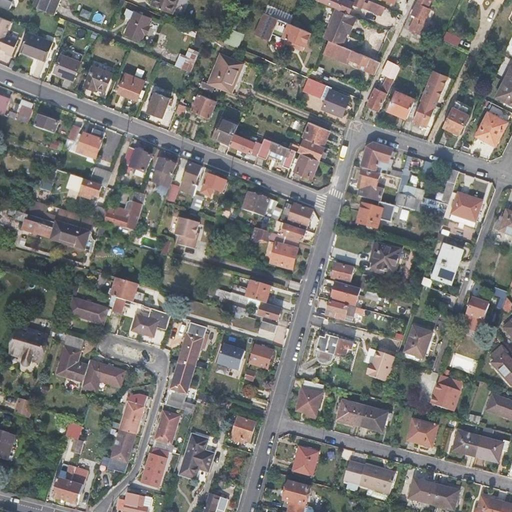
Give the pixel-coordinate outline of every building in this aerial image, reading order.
[(0,0),(0,5),(10,9),(13,0),(0,0)] [(42,0),(39,8),(54,14),(60,0),(42,0)] [(152,0),(150,5),(173,15),(178,0),(152,0)] [(361,8),(364,0),(321,0),(321,2),(335,8),(349,14),(353,5),(361,8)] [(430,10),(427,9),(431,0),(419,0),(412,15),(416,16),(410,29),(414,31),(413,33),(415,34),(416,32),(424,36),(430,24),(427,22),(432,11),(430,11),(430,10)] [(385,8),(371,2),(368,10),(381,16),(385,8)] [(349,14),(335,8),(323,38),(329,41),(341,46),(346,33),(349,27),(352,28),(357,18),(349,14)] [(149,18),(129,10),(126,17),(131,19),(125,34),(140,40),(142,34),(146,25),(149,18)] [(291,25),(263,13),(255,35),(269,41),(273,34),(284,39),(283,42),(297,48),(299,43),(304,45),(310,33),(291,25)] [(0,47),(5,50),(4,53),(12,56),(18,40),(7,35),(12,22),(0,16),(0,47)] [(229,30),(224,42),(236,47),(241,35),(229,30)] [(457,47),(461,39),(447,32),(443,40),(457,47)] [(28,33),(21,50),(47,61),(54,44),(28,33)] [(357,63),(369,68),(367,72),(374,75),(380,63),(341,46),(329,41),(324,54),(347,64),(349,60),(357,63)] [(180,54),(176,66),(192,72),(198,55),(188,51),(186,56),(180,54)] [(208,83),(202,81),(200,86),(213,91),(215,86),(232,93),(244,63),(221,53),(208,83)] [(55,73),(74,81),(82,62),(63,55),(55,73)] [(375,89),(367,105),(379,111),(386,95),(388,95),(400,68),(388,62),(382,74),(388,77),(381,92),(375,89)] [(356,67),(367,72),(369,68),(357,63),(356,67)] [(113,74),(94,66),(86,87),(95,90),(96,88),(106,92),(113,74)] [(127,74),(119,93),(137,101),(145,81),(127,74)] [(331,88),(308,78),(303,91),(323,100),(323,98),(326,99),(322,109),(341,117),(349,98),(330,90),(331,88)] [(511,85),(504,82),(497,97),(511,103),(511,85)] [(397,91),(388,110),(407,119),(416,100),(397,91)] [(148,112),(163,119),(171,99),(155,93),(148,112)] [(217,101),(200,94),(193,111),(209,119),(217,101)] [(0,114),(4,116),(9,101),(0,97),(0,114)] [(422,100),(413,121),(427,127),(436,106),(422,100)] [(443,127),(452,131),(454,128),(461,132),(473,108),(456,100),(443,127)] [(17,121),(28,125),(33,111),(31,110),(32,105),(22,101),(18,111),(21,113),(17,121)] [(179,104),(176,113),(183,116),(187,107),(179,104)] [(8,112),(6,117),(14,120),(16,115),(8,112)] [(488,112),(477,135),(496,145),(508,122),(488,112)] [(35,128),(55,135),(59,124),(51,121),(52,118),(40,113),(35,128)] [(231,143),(235,134),(239,125),(222,118),(214,138),(222,142),(223,139),(231,143)] [(304,138),(322,146),(324,140),(326,141),(330,132),(310,123),(303,138),(304,138)] [(69,140),(75,143),(79,133),(81,129),(74,126),(69,140)] [(84,136),(78,151),(95,159),(102,141),(100,140),(102,133),(95,130),(92,137),(85,134),(84,136)] [(65,148),(78,151),(84,136),(79,133),(75,143),(69,140),(67,140),(65,148)] [(250,155),(257,158),(263,144),(256,141),(255,143),(235,134),(231,143),(230,145),(251,154),(250,155)] [(287,158),(283,167),(289,169),(296,151),(265,138),(263,144),(257,158),(265,161),(265,159),(269,150),(287,158)] [(322,146),(304,138),(303,142),(298,152),(302,154),(319,161),(321,156),(323,151),(325,147),(324,147),(322,146)] [(375,145),(368,148),(362,169),(381,174),(382,170),(387,171),(387,170),(388,167),(391,168),(393,161),(390,161),(393,150),(375,145)] [(130,148),(122,170),(131,173),(133,168),(146,173),(153,156),(138,150),(138,151),(130,148)] [(269,150),(265,159),(283,167),(287,158),(269,150)] [(319,161),(302,154),(295,171),(312,178),(319,161)] [(171,188),(175,175),(173,175),(176,165),(162,160),(158,170),(159,171),(158,174),(165,177),(162,185),(171,188)] [(434,164),(426,161),(421,175),(430,178),(434,164)] [(191,164),(182,189),(194,193),(196,187),(195,187),(202,168),(192,164),(191,164)] [(90,182),(107,187),(112,175),(94,169),(90,182)] [(402,176),(403,174),(387,170),(387,171),(386,175),(401,180),(402,176)] [(441,204),(423,199),(423,201),(419,213),(444,220),(460,173),(452,170),(441,204)] [(366,182),(362,198),(380,202),(382,192),(376,190),(379,176),(363,171),(360,181),(366,182)] [(208,175),(201,193),(210,196),(213,189),(223,193),(227,182),(208,175)] [(402,176),(401,180),(395,203),(418,210),(420,200),(423,201),(423,199),(426,191),(417,189),(414,198),(403,195),(405,185),(407,186),(409,177),(402,176)] [(102,186),(71,177),(68,188),(81,192),(80,196),(91,199),(93,195),(98,197),(102,186)] [(170,200),(177,203),(181,191),(175,188),(170,200)] [(135,231),(146,195),(143,194),(133,191),(129,201),(133,202),(130,210),(125,208),(124,212),(111,208),(106,222),(135,231)] [(266,211),(274,214),(276,208),(278,202),(271,199),(270,201),(250,193),(243,210),(264,217),(266,211)] [(459,194),(452,214),(476,222),(483,202),(459,194)] [(195,196),(191,209),(200,211),(204,199),(195,196)] [(299,206),(296,204),(293,211),(286,208),(282,219),(306,228),(313,211),(299,206)] [(363,204),(357,224),(377,229),(383,210),(363,204)] [(93,218),(102,221),(107,209),(98,206),(93,218)] [(276,208),(274,214),(272,219),(277,221),(281,209),(276,208)] [(30,216),(66,227),(66,226),(88,232),(92,218),(61,209),(59,217),(32,209),(30,216)] [(511,212),(507,211),(500,232),(511,236),(511,212)] [(88,232),(66,226),(66,227),(30,216),(15,212),(13,219),(27,223),(25,230),(84,248),(88,232)] [(476,222),(452,214),(450,220),(474,227),(476,222)] [(200,223),(181,217),(176,235),(180,236),(178,244),(196,249),(199,239),(196,239),(200,223)] [(286,224),(282,236),(300,242),(303,243),(306,230),(286,224)] [(300,242),(282,236),(256,228),(252,242),(256,243),(263,240),(277,244),(271,263),(293,270),(299,250),(297,250),(300,242)] [(446,236),(439,234),(437,240),(444,242),(446,236)] [(166,240),(162,254),(168,256),(171,242),(166,240)] [(372,253),(376,254),(373,264),(371,271),(385,274),(386,271),(394,273),(400,250),(375,243),(372,253)] [(444,246),(439,262),(457,268),(463,252),(444,246)] [(457,268),(439,262),(433,278),(451,285),(457,268)] [(355,269),(336,264),(332,279),(351,284),(355,269)] [(361,289),(368,291),(372,277),(364,275),(361,289)] [(86,289),(91,291),(95,280),(89,278),(86,289)] [(112,295),(112,297),(118,298),(127,301),(133,303),(138,285),(117,279),(114,289),(112,295)] [(430,287),(431,279),(422,279),(422,286),(430,287)] [(234,286),(231,293),(249,298),(262,303),(266,304),(268,295),(266,294),(268,286),(252,281),(249,291),(234,286)] [(360,289),(336,283),(332,300),(356,306),(360,289)] [(508,293),(494,288),(491,296),(499,299),(496,308),(502,311),(503,309),(507,297),(508,293)] [(249,298),(231,293),(220,290),(218,296),(247,304),(249,298)] [(379,294),(368,291),(366,298),(377,301),(379,294)] [(506,313),(511,307),(511,302),(507,297),(503,309),(506,313)] [(127,301),(118,298),(114,313),(122,316),(127,301)] [(74,299),(69,315),(105,325),(110,310),(74,299)] [(470,321),(482,325),(489,304),(472,299),(467,314),(472,316),(470,321)] [(266,304),(262,303),(259,315),(278,321),(282,308),(266,304)] [(364,310),(349,306),(348,308),(329,303),(327,311),(333,313),(332,317),(344,321),(346,316),(353,318),(354,313),(363,315),(364,310)] [(157,328),(166,330),(171,315),(151,308),(148,318),(136,315),(131,331),(154,338),(157,328)] [(237,308),(235,314),(245,317),(247,310),(237,308)] [(325,313),(315,310),(314,316),(325,319),(326,315),(325,313)] [(277,326),(263,322),(261,328),(275,332),(277,326)] [(184,349),(167,405),(194,414),(196,405),(185,402),(207,329),(192,324),(185,344),(184,349)] [(40,362),(48,336),(19,327),(11,354),(25,358),(24,362),(24,364),(25,365),(26,366),(27,366),(29,366),(30,365),(30,364),(32,360),(40,362)] [(416,356),(424,359),(433,333),(414,327),(405,352),(410,354),(416,356)] [(90,360),(89,366),(79,363),(86,340),(70,335),(69,336),(57,332),(55,339),(67,342),(57,374),(83,383),(82,387),(97,392),(100,381),(121,387),(126,371),(90,360)] [(334,355),(337,347),(347,350),(351,351),(353,344),(330,338),(329,341),(326,340),(321,339),(317,351),(319,351),(318,352),(317,353),(317,355),(317,356),(317,358),(318,360),(318,361),(319,362),(321,363),(322,364),(324,364),(326,364),(328,364),(329,363),(330,362),(332,361),(333,360),(333,358),(333,356),(333,355),(334,355)] [(499,356),(504,352),(507,355),(511,351),(504,343),(495,351),(499,356)] [(217,365),(229,368),(227,375),(240,378),(247,351),(223,344),(217,365)] [(256,346),(250,363),(268,369),(273,351),(256,346)] [(337,347),(334,355),(345,358),(347,350),(337,347)] [(511,360),(507,355),(504,352),(499,356),(495,351),(487,358),(503,376),(493,385),(507,390),(511,385),(511,360)] [(369,377),(387,383),(396,358),(377,352),(372,365),(369,364),(366,375),(369,376),(369,377)] [(248,371),(245,379),(253,381),(256,373),(248,371)] [(454,412),(463,383),(442,376),(436,392),(438,392),(436,397),(435,396),(432,405),(454,412)] [(325,386),(306,381),(297,412),(316,417),(325,386)] [(108,473),(124,478),(147,401),(150,391),(142,389),(133,391),(131,396),(108,473)] [(21,393),(16,409),(31,413),(36,398),(21,393)] [(511,402),(492,395),(487,410),(511,419),(511,402)] [(343,401),(338,421),(383,433),(388,413),(343,401)] [(159,488),(170,452),(173,453),(175,446),(171,445),(180,417),(165,412),(156,440),(157,440),(153,455),(151,454),(142,483),(159,488)] [(465,415),(463,422),(478,426),(480,419),(465,415)] [(255,423),(239,418),(233,440),(244,444),(244,441),(249,442),(255,423)] [(413,420),(408,441),(433,447),(439,427),(413,420)] [(77,440),(80,440),(83,428),(70,424),(67,436),(77,440)] [(493,441),(496,431),(486,428),(484,438),(493,441)] [(14,437),(0,432),(0,456),(8,459),(14,437)] [(502,452),(504,444),(493,441),(484,438),(459,432),(453,452),(499,464),(502,452)] [(206,439),(191,435),(179,474),(195,479),(198,469),(208,472),(213,454),(203,451),(206,439)] [(73,454),(81,456),(85,442),(80,440),(77,440),(73,454)] [(227,440),(225,444),(238,448),(239,443),(227,440)] [(293,472),(312,477),(319,453),(300,448),(293,472)] [(396,473),(366,465),(365,466),(350,461),(344,480),(390,493),(396,473)] [(76,472),(66,501),(79,505),(89,472),(77,468),(76,472)] [(54,497),(66,501),(76,472),(70,470),(69,473),(62,471),(54,497)] [(430,511),(432,505),(454,511),(460,492),(415,480),(410,500),(424,503),(421,511),(430,511)] [(290,503),(288,511),(305,511),(306,508),(311,489),(290,483),(290,485),(287,494),(285,501),(290,503)] [(119,500),(117,510),(127,511),(147,511),(148,508),(143,507),(145,497),(127,493),(126,501),(119,500)] [(224,511),(227,500),(211,495),(205,511),(224,511)] [(511,511),(511,505),(483,498),(478,511),(511,511)]
